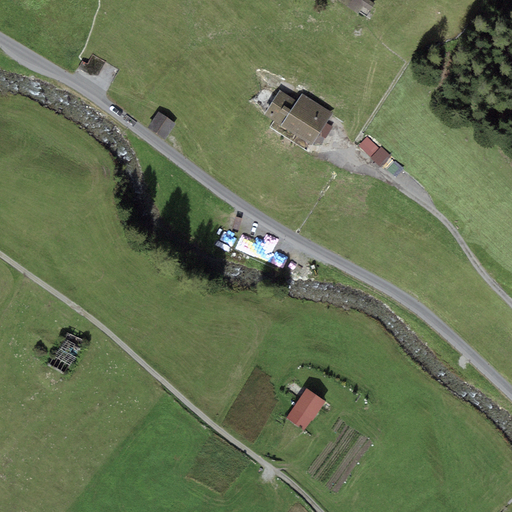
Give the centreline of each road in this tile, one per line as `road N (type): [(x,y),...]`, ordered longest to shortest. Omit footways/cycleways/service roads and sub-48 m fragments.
road 1 (tertiary): [(0,38),(284,233),(403,297),(511,394)]
road 2 (track): [(0,254),(103,328),(321,511)]
road 3 (track): [(511,320),(460,241),(354,150)]
